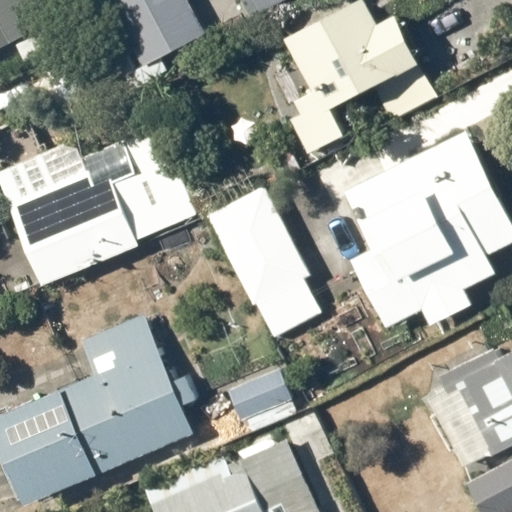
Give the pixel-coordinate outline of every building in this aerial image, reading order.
[(0,0),(0,43),(11,38),(2,21),(35,3),(33,0),(0,0)] [(210,28),(196,0),(111,0),(140,61),(210,28)] [(378,21),(367,0),(349,0),(285,33),(318,98),(291,112),(310,149),(347,130),(332,102),(419,58),(396,12),(378,21)] [(511,209),(467,126),(387,170),(370,139),(311,171),(333,212),(356,200),(378,240),(351,255),(388,325),(424,305),(434,322),(481,296),(471,279),(498,264),(480,230),(511,212),(511,209)] [(175,160),(160,127),(8,195),(45,280),(198,212),(175,160)] [(277,188),(217,217),(286,359),(322,341),(310,315),(327,306),(315,282),(322,279),(277,188)] [(149,311),(83,340),(95,367),(0,408),(0,435),(27,498),(195,425),(186,405),(202,398),(185,361),(173,367),(149,311)] [(511,344),(426,386),(463,464),(511,440),(511,344)] [(300,411),(281,363),(231,383),(250,431),(300,411)] [(321,511),(283,422),(149,479),(145,481),(158,511),(321,511)] [(511,511),(511,454),(471,474),(462,478),(478,511),(511,511)]
